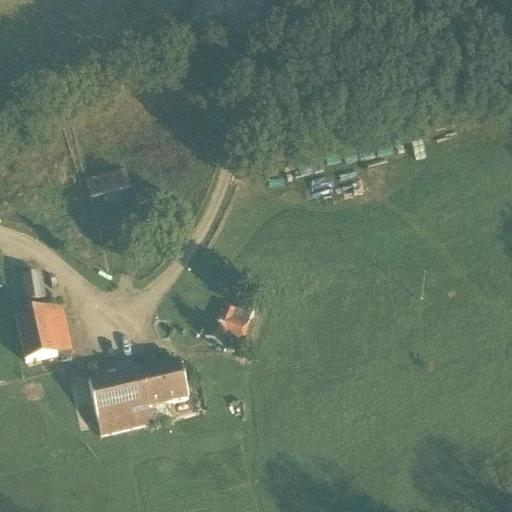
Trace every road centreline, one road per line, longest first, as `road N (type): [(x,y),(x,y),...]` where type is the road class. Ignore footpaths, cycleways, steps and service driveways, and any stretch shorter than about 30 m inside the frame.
road 1 (residential): [(0,236),(94,306),(133,312),(165,298),(215,217),(239,146),(243,71),(222,25)]
road 2 (unclassified): [(222,25),(0,108)]
